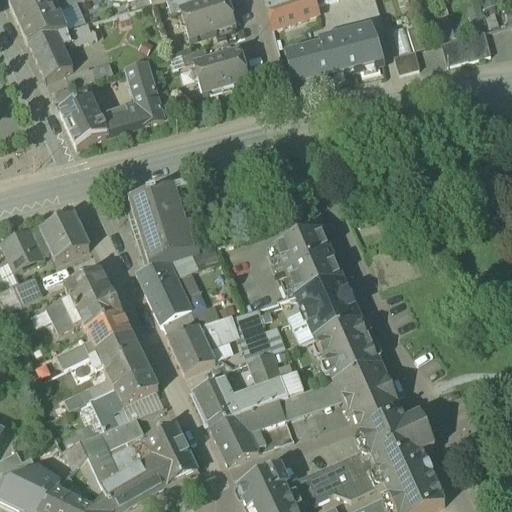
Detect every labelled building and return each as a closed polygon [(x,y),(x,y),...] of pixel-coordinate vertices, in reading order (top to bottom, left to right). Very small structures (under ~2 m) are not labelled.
[(33,0),(9,9),(28,50),(66,38),(55,14),(49,0),(33,0)] [(49,0),(55,14),(75,8),(97,0),(49,0)] [(147,0),(152,12),(168,6),(166,0),(147,0)] [(189,0),(167,7),(170,18),(180,16),(194,11),(189,0)] [(262,0),(267,16),(282,11),(281,5),(279,0),(262,0)] [(295,0),(287,3),(281,5),(282,11),(267,16),(272,36),(319,21),(316,12),(311,0),(295,0)] [(324,0),(311,0),(316,12),(327,8),(324,0)] [(496,10),(492,0),(477,0),(482,14),(496,10)] [(185,33),(190,47),(234,33),(224,1),(194,11),(180,16),(181,20),(178,23),(181,32),(185,33)] [(55,14),(66,38),(85,29),(75,8),(55,14)] [(486,30),(479,10),(465,14),(472,35),(486,30)] [(293,95),(383,72),(369,31),(334,40),(334,42),(318,46),(319,49),(284,58),(293,95)] [(66,47),(69,54),(96,45),(94,38),(90,40),(87,32),(66,38),(69,46),(66,47)] [(417,32),(407,35),(414,58),(424,55),(417,32)] [(28,50),(45,89),(72,76),(60,50),(66,47),(69,46),(66,38),(28,50)] [(440,51),(446,73),(468,67),(468,68),(490,62),(487,50),(484,39),(462,45),(457,46),(440,51)] [(181,61),(184,73),(193,70),(208,66),(204,55),(181,61)] [(198,87),(202,101),(248,88),(239,57),(208,66),(193,70),(195,74),(192,77),(194,86),(198,87)] [(393,64),(398,81),(419,76),(414,58),(393,64)] [(87,76),(92,88),(113,81),(109,69),(87,76)] [(106,129),(102,133),(106,142),(163,126),(147,71),(126,78),(137,115),(127,118),(128,121),(106,129)] [(65,84),(68,95),(82,90),(92,88),(87,76),(87,74),(65,84)] [(169,100),(160,114),(173,122),(182,108),(169,100)] [(107,144),(106,142),(102,133),(91,108),(60,121),(75,154),(76,154),(77,157),(107,144)] [(186,125),(188,134),(202,130),(200,121),(186,125)] [(256,172),(271,219),(293,212),(279,165),(256,172)] [(182,235),(190,232),(181,201),(179,195),(171,198),(182,235)] [(128,211),(149,276),(168,270),(191,263),(186,248),(195,245),(190,232),(182,235),(171,198),(128,211)] [(73,222),(41,237),(40,238),(49,257),(55,271),(89,255),(73,222)] [(41,260),(49,257),(40,238),(41,237),(38,232),(0,249),(0,252),(7,267),(13,280),(44,266),(41,260)] [(274,253),(295,302),(341,287),(320,238),(274,253)] [(186,248),(191,263),(199,260),(195,245),(186,248)] [(191,263),(197,277),(219,270),(214,256),(199,260),(191,263)] [(191,263),(168,270),(176,286),(191,280),(197,277),(191,263)] [(13,280),(7,267),(0,270),(0,286),(4,296),(12,293),(18,290),(13,280)] [(185,306),(176,286),(168,270),(149,276),(135,280),(160,333),(191,318),(185,306)] [(69,305),(75,317),(111,300),(100,278),(64,294),(69,305)] [(176,286),(185,306),(200,299),(191,280),(176,286)] [(12,293),(20,313),(42,304),(34,284),(18,290),(12,293)] [(341,287),(295,302),(302,318),(314,344),(359,327),(341,287)] [(12,293),(4,296),(0,297),(0,303),(7,319),(20,313),(12,293)] [(111,300),(75,317),(81,330),(86,339),(121,322),(111,300)] [(46,316),(52,329),(75,317),(69,305),(46,316)] [(192,321),(197,335),(198,334),(219,328),(214,314),(192,321)] [(36,336),(52,329),(46,316),(30,324),(36,336)] [(231,324),(237,341),(261,332),(255,316),(231,324)] [(58,341),(81,330),(75,317),(52,329),(58,341)] [(314,344),(302,318),(287,324),(298,350),(314,344)] [(163,335),(168,345),(197,335),(192,321),(163,335)] [(86,339),(92,351),(97,361),(132,344),(121,322),(86,339)] [(219,328),(198,334),(206,353),(227,345),(237,341),(231,324),(219,328)] [(314,344),(334,388),(379,372),(359,327),(314,344)] [(262,336),(261,332),(237,341),(238,345),(262,336)] [(214,368),(206,353),(198,334),(197,335),(168,345),(166,345),(184,383),(214,370),(214,368)] [(264,340),(270,358),(283,353),(276,335),(264,340)] [(238,345),(247,369),(271,360),(270,358),(264,340),(262,336),(238,345)] [(97,361),(109,386),(114,398),(150,381),(132,344),(97,361)] [(206,353),(214,368),(233,360),(227,345),(206,353)] [(64,377),(97,361),(92,351),(87,353),(86,351),(58,364),(64,377)] [(281,387),(271,360),(247,369),(257,395),(281,387)] [(350,426),(354,425),(395,409),(379,372),(334,388),(343,410),(350,426)] [(150,381),(114,398),(122,415),(158,398),(150,381)] [(257,395),(242,401),(243,406),(235,409),(241,422),(279,408),(288,405),(290,404),(303,399),(297,381),(281,387),(257,395)] [(192,398),(209,434),(241,422),(235,409),(233,404),(224,385),(192,398)] [(94,407),(114,398),(109,386),(89,396),(94,407)] [(303,399),(290,404),(288,405),(279,408),(285,426),(284,427),(284,429),(297,424),(298,426),(343,410),(334,388),(303,399)] [(94,407),(89,396),(63,408),(69,419),(79,414),(90,409),(94,407)] [(111,420),(122,415),(114,398),(94,407),(90,409),(98,427),(111,420)] [(122,415),(130,430),(135,427),(166,414),(158,398),(122,415)] [(233,404),(235,409),(243,406),(242,401),(233,404)] [(279,408),(241,422),(249,439),(258,436),(284,427),(285,426),(279,408)] [(90,409),(79,414),(87,431),(93,445),(104,440),(98,427),(90,409)] [(354,425),(358,438),(401,422),(395,409),(354,425)] [(118,434),(130,430),(122,415),(111,420),(118,434)] [(98,427),(104,440),(118,434),(111,420),(98,427)] [(367,457),(383,493),(391,474),(421,460),(434,454),(433,452),(420,423),(419,421),(404,428),(401,422),(358,438),(367,457)] [(250,442),(249,439),(241,422),(209,434),(226,471),(258,458),(256,454),(257,453),(251,441),(250,442)] [(92,478),(103,500),(107,511),(132,511),(167,492),(197,478),(175,432),(145,447),(135,427),(130,430),(118,434),(104,440),(93,445),(80,451),(87,466),(92,478)] [(93,445),(87,431),(74,437),(80,451),(93,445)] [(265,450),(258,436),(249,439),(250,442),(251,441),(257,453),(256,454),(265,450)] [(66,456),(75,477),(87,466),(80,451),(66,456)] [(284,495),(292,511),(313,511),(333,503),(350,509),(379,495),(383,493),(367,457),(288,492),(288,493),(284,495)] [(0,467),(0,480),(2,480),(22,469),(16,459),(0,467)] [(426,470),(421,460),(391,474),(383,493),(388,504),(393,502),(400,482),(426,470)] [(2,480),(8,490),(36,475),(31,464),(22,469),(2,480)] [(92,478),(87,466),(75,477),(67,484),(72,490),(76,494),(86,484),(92,478)] [(427,470),(426,470),(400,482),(393,502),(388,504),(391,511),(442,511),(444,511),(431,482),(433,481),(427,470)] [(243,507),(245,511),(292,511),(284,495),(288,493),(288,492),(279,474),(261,482),(262,484),(249,490),(245,493),(242,502),(243,507)] [(61,490),(36,475),(8,490),(4,492),(0,500),(0,507),(9,511),(44,511),(54,498),(57,494),(61,490)] [(103,500),(92,478),(86,484),(93,498),(100,504),(103,500)] [(64,503),(72,490),(67,484),(61,490),(57,494),(54,498),(64,503)] [(107,511),(103,500),(100,504),(95,511),(83,511),(64,503),(54,498),(44,511),(107,511)]
